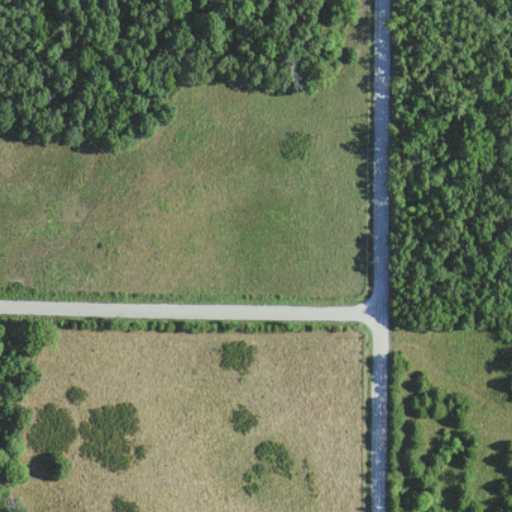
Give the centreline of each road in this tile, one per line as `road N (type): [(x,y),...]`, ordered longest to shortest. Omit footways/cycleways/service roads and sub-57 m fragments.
road 1 (residential): [(376,511),(377,0)]
road 2 (residential): [(379,310),(0,304)]
